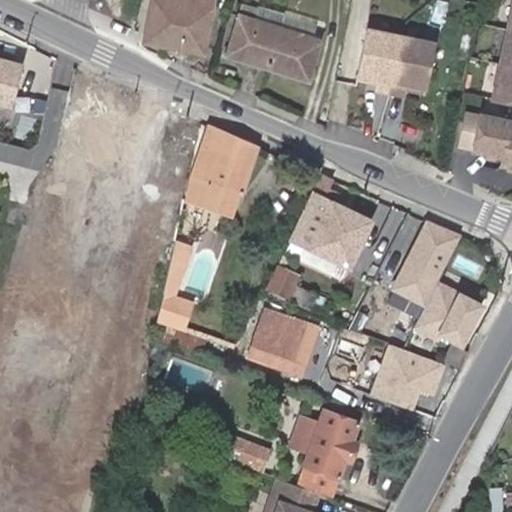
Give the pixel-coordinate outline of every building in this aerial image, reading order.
[(152,0),(143,42),(201,54),(212,0),(152,0)] [(250,5),(245,19),(312,40),(316,26),(250,5)] [(312,40),(245,19),(236,16),(224,56),(307,84),(320,43),(312,40)] [(511,32),(508,32),(501,67),(511,68),(511,32)] [(401,39),(366,33),(357,75),(377,79),(376,84),(375,92),(390,95),(404,98),(406,90),(407,85),(426,89),(435,47),(401,39)] [(20,65),(0,59),(0,104),(9,107),(20,65)] [(511,68),(501,67),(494,100),(511,104),(511,68)] [(377,79),(357,75),(356,80),(376,84),(377,79)] [(407,85),(406,90),(425,94),(426,89),(407,85)] [(86,96),(64,159),(82,164),(86,151),(134,168),(151,119),(86,96)] [(511,118),(466,110),(458,150),(503,159),(502,167),(511,169),(511,118)] [(256,142),(208,123),(190,177),(185,198),(232,214),(256,142)] [(329,179),(319,174),(283,251),(314,266),(320,254),(345,266),(367,221),(320,198),(329,179)] [(67,186),(63,223),(112,228),(116,191),(67,186)] [(463,234),(425,216),(388,291),(425,308),(414,330),(436,341),(440,333),(463,344),(483,303),(439,282),(463,234)] [(119,296),(143,304),(157,262),(133,254),(119,296)] [(184,281),(188,261),(172,257),(165,291),(176,295),(179,280),(184,281)] [(306,309),(328,317),(333,303),(313,295),(289,284),(294,275),(275,267),(265,289),(306,309)] [(176,295),(165,291),(159,318),(186,327),(194,300),(176,295)] [(315,329),(262,310),(245,354),(259,359),(300,373),(315,329)] [(184,331),(158,322),(153,338),(199,354),(205,338),(184,331)] [(234,343),(186,327),(184,331),(205,338),(232,347),(234,343)] [(440,359),(459,368),(468,351),(448,342),(440,359)] [(444,366),(388,345),(371,393),(414,408),(419,392),(433,397),(444,366)] [(307,447),(294,482),(330,495),(335,479),(337,480),(343,462),(348,464),(355,445),(350,443),(356,426),(320,413),(317,420),(301,414),(291,442),(307,447)] [(266,449),(232,437),(228,448),(222,447),(220,453),(259,467),(266,449)] [(228,448),(229,445),(212,439),(208,449),(220,453),(222,447),(228,448)] [(315,492),(276,479),(263,511),(317,511),(309,508),(315,492)] [(503,511),(503,489),(490,489),(490,511),(503,511)]
